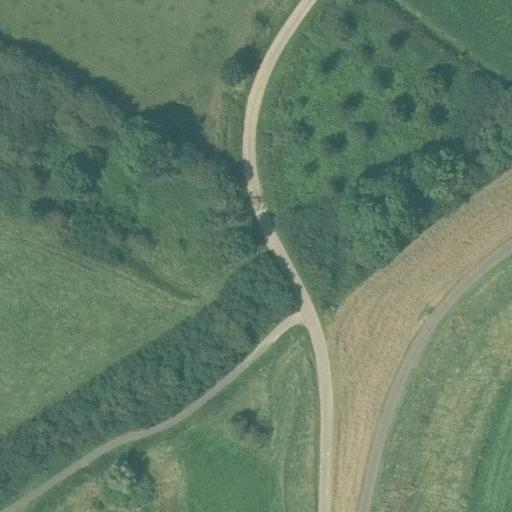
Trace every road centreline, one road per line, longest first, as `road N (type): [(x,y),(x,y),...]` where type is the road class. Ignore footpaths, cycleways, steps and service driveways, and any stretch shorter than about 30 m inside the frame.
road 1 (unclassified): [(325,511),(318,345),(264,223),(250,139),(267,65),(310,0)]
road 2 (unclassified): [(363,511),(391,399),(415,352),(468,279),(511,245)]
